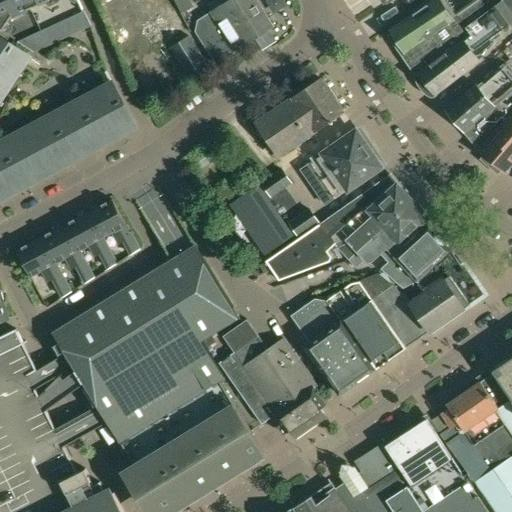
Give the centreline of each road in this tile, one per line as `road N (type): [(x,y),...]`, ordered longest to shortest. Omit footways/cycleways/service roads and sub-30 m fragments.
road 1 (residential): [(511,315),(230,511)]
road 2 (residential): [(313,15),(332,21),(446,174),(511,229)]
road 3 (residential): [(159,148),(296,53),(313,15)]
road 4 (residential): [(274,309),(227,278),(153,152)]
road 5 (residential): [(87,425),(0,254)]
road 6 (residential): [(0,233),(153,152)]
road 7 (residential): [(159,148),(85,0)]
